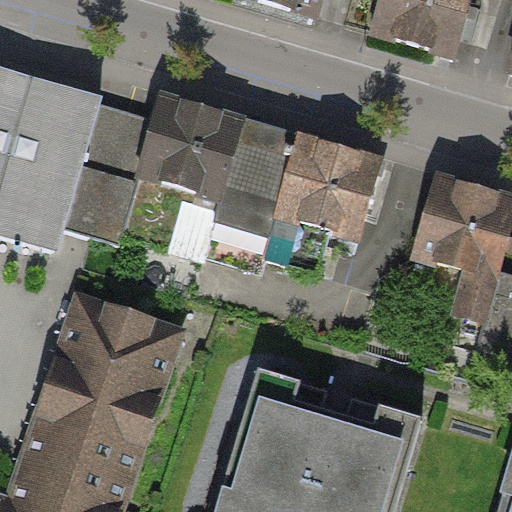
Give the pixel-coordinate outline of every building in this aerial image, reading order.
[(327,0),(237,0),(321,23),(327,0)] [(373,0),(361,40),(453,69),(475,0),(373,0)] [(511,87),(511,19),(496,83),(511,87)] [(0,240),(52,256),(59,252),(64,235),(91,243),(129,115),(0,76),(0,240)] [(359,244),(381,169),(159,103),(154,122),(129,115),(91,243),(120,251),(123,241),(204,265),(222,205),(276,221),(263,264),(318,280),(332,236),(359,244)] [(511,278),(500,275),(511,233),(511,206),(437,185),(415,261),(469,276),(458,315),(484,322),(474,357),(511,367),(511,278)] [(124,511),(181,340),(78,306),(9,511),(124,511)] [(403,511),(425,434),(255,388),(221,511),(403,511)]
